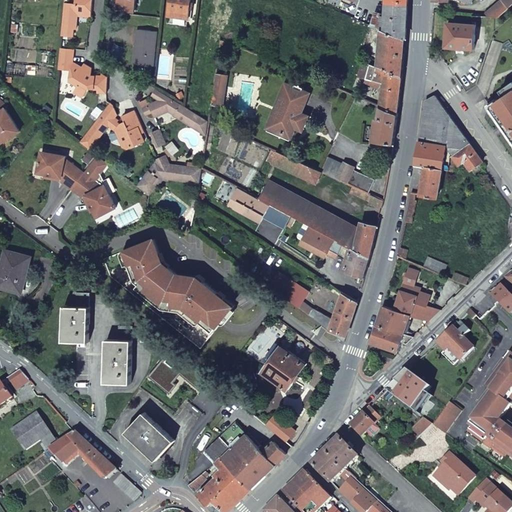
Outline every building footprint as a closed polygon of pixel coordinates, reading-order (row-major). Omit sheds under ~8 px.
[(75,0),(75,4),(65,3),(62,35),(73,36),(74,29),(76,29),(77,14),(91,15),(92,0),(75,0)] [(136,0),(118,0),(118,9),(136,11),(136,0)] [(171,0),(169,16),(188,19),(191,0),(171,0)] [(308,0),(346,15),(351,17),(368,24),(374,26),(376,13),(354,5),(355,0),(308,0)] [(386,0),(385,15),(384,30),(405,39),(407,0),(386,0)] [(509,7),(502,0),(500,0),(488,11),(489,16),(498,17),(509,7)] [(374,26),(381,29),(384,30),(385,15),(376,13),(374,26)] [(336,21),(341,24),(342,24),(345,16),(339,14),(336,21)] [(167,24),(187,27),(188,19),(169,16),(167,24)] [(368,24),(351,17),(345,33),(355,37),(356,38),(361,41),(368,24)] [(475,24),(448,22),(447,46),(474,49),(475,24)] [(155,66),(158,32),(139,29),(137,48),(136,48),(135,60),(146,61),(145,65),(155,66)] [(366,56),(363,60),(371,63),(385,69),(402,76),(405,39),(384,30),(381,29),(378,61),(366,56)] [(349,54),(355,57),(360,44),(339,35),(337,40),(343,43),(340,51),(349,54)] [(123,47),(115,43),(110,56),(118,59),(123,47)] [(75,49),(61,48),(59,69),(72,71),(71,78),(80,83),(76,91),(84,96),(89,88),(98,89),(98,93),(107,93),(108,77),(102,74),(102,77),(92,77),(93,68),(88,65),(86,64),(83,68),(76,64),(77,63),(73,63),(75,49)] [(215,64),(217,53),(208,52),(206,62),(215,64)] [(371,63),(363,60),(362,60),(359,76),(366,78),(384,82),(385,69),(371,63)] [(402,76),(385,69),(384,82),(383,88),(381,106),(398,113),(402,76)] [(228,75),(216,74),(211,104),(223,106),(228,75)] [(366,78),(365,81),(383,88),(384,82),(366,78)] [(511,82),(501,91),(506,97),(491,107),(504,124),(511,118),(511,133),(511,135),(511,136),(511,82)] [(286,83),(278,104),(283,106),(274,129),(291,137),(295,127),(302,129),(308,115),(301,112),(309,93),(302,90),(303,88),(295,84),(294,87),(286,83)] [(341,83),(339,89),(357,96),(358,92),(359,90),(341,83)] [(204,117),(155,88),(150,95),(160,101),(157,102),(155,101),(149,104),(142,108),(146,115),(152,112),(154,117),(170,110),(174,113),(173,115),(207,136),(209,120),(204,117)] [(422,122),(420,142),(446,146),(454,154),(470,144),(450,116),(436,95),(425,101),(422,122)] [(362,98),(357,96),(354,101),(369,107),(370,106),(371,102),(362,98)] [(8,106),(0,99),(0,139),(2,143),(20,131),(5,108),(8,106)] [(394,145),(398,113),(381,106),(371,102),(370,106),(380,110),(379,118),(376,118),(373,142),(394,145)] [(110,103),(80,142),(90,150),(109,125),(116,130),(123,146),(128,148),(144,141),(138,128),(142,126),(135,111),(122,117),(125,122),(120,124),(114,119),(117,115),(114,106),(110,103)] [(283,106),(278,104),(268,127),(274,129),(283,106)] [(167,143),(160,129),(152,132),(158,147),(167,143)] [(419,143),(416,165),(426,166),(443,169),(449,169),(450,166),(451,156),(454,154),(446,146),(420,142),(419,143)] [(451,156),(450,166),(455,167),(456,167),(464,162),(470,170),(483,161),(470,144),(454,154),(451,156)] [(266,160),(273,163),(278,152),(271,148),(266,160)] [(83,197),(97,217),(116,207),(105,185),(100,188),(97,182),(71,163),(65,162),(66,156),(41,152),(37,173),(61,177),(61,180),(83,197)] [(316,183),(322,171),(278,152),(273,163),(316,183)] [(167,156),(157,160),(137,186),(150,195),(162,178),(199,184),(202,168),(170,164),(167,156)] [(322,171),(327,174),(331,166),(340,170),(343,164),(328,157),(322,171)] [(331,166),(327,174),(353,186),(369,193),(375,179),(353,169),(354,167),(344,162),(343,164),(340,170),(331,166)] [(443,169),(426,166),(420,194),(438,197),(443,169)] [(271,203),(312,225),(339,240),(339,241),(371,258),(377,226),(362,222),(360,229),(358,237),(348,232),(350,223),(270,180),(260,197),(271,203)] [(369,193),(353,186),(350,193),(369,202),(371,194),(369,193)] [(261,221),(271,203),(260,197),(260,199),(238,187),(232,198),(238,201),(234,207),(261,221)] [(412,192),(405,221),(412,222),(413,220),(417,199),(415,199),(416,193),(412,192)] [(371,194),(369,202),(368,204),(382,207),(384,200),(371,194)] [(229,204),(234,207),(238,201),(232,198),(229,204)] [(446,208),(443,218),(449,221),(453,211),(446,208)] [(358,237),(360,229),(350,223),(348,232),(358,237)] [(345,272),(365,277),(371,258),(339,241),(339,240),(312,225),(304,240),(302,244),(325,256),(327,253),(336,258),(338,255),(344,258),(347,252),(351,253),(345,272)] [(110,276),(200,348),(213,332),(234,305),(215,290),(212,294),(207,290),(210,286),(197,276),(195,279),(193,277),(177,274),(167,266),(163,272),(158,267),(156,263),(162,261),(153,239),(126,249),(103,259),(110,276)] [(397,255),(406,258),(408,250),(399,247),(397,255)] [(5,251),(0,273),(0,287),(8,289),(23,293),(31,258),(5,251)] [(428,256),(424,266),(443,274),(447,265),(428,256)] [(163,263),(162,261),(156,263),(158,267),(163,272),(167,266),(163,263)] [(410,336),(408,335),(408,332),(405,331),(411,315),(415,302),(426,306),(430,295),(419,291),(413,289),(411,285),(416,271),(409,269),(404,282),(394,309),(383,305),(370,342),(398,352),(401,343),(406,344),(408,342),(410,336)] [(275,270),(266,283),(281,294),(291,280),(275,270)] [(452,278),(466,284),(468,277),(455,272),(452,278)] [(291,280),(281,294),(329,330),(344,342),(358,302),(343,293),(334,320),(314,308),(313,309),(303,302),(309,292),(291,280)] [(511,294),(503,285),(493,295),(511,314),(511,312),(511,294)] [(63,341),(89,342),(90,306),(89,306),(90,293),(76,293),(75,306),(65,305),(63,341)] [(423,319),(428,307),(426,306),(415,302),(411,315),(423,319)] [(430,321),(440,311),(428,307),(423,319),(430,321)] [(471,310),(468,314),(474,320),(478,317),(471,310)] [(469,332),(461,322),(455,327),(464,336),(469,332)] [(107,339),(106,383),(131,383),(133,340),(132,339),(132,326),(120,325),(119,339),(107,339)] [(475,347),(468,339),(464,336),(455,327),(438,343),(446,351),(450,348),(462,360),(475,347)] [(291,389),(308,364),(277,342),(264,360),(268,363),(263,370),(291,389)] [(511,404),(511,403),(511,352),(487,387),(511,404)] [(214,383),(192,365),(185,375),(200,387),(211,396),(210,397),(223,407),(232,397),(214,383)] [(16,390),(30,380),(21,370),(8,379),(16,390)] [(0,385),(0,406),(14,398),(4,383),(0,385)] [(38,408),(48,400),(43,395),(38,394),(31,400),(38,408)] [(511,424),(506,420),(503,424),(500,421),(502,418),(510,408),(491,395),(483,405),(486,407),(467,433),(483,444),(484,443),(491,448),(495,443),(511,454),(511,424)] [(252,417),(254,415),(239,402),(237,405),(252,417)] [(440,429),(446,433),(462,411),(450,403),(435,424),(440,428),(440,429)] [(352,426),(362,437),(383,416),(372,407),(352,426)] [(28,450),(43,440),(52,433),(38,412),(13,429),(20,439),(28,450)] [(175,440),(145,412),(127,432),(156,460),(175,440)] [(296,429),(277,413),(271,419),(267,425),(287,441),(296,429)] [(414,429),(422,436),(435,424),(424,417),(414,429)] [(252,488),(287,454),(275,441),(264,451),(236,422),(206,451),(216,463),(222,457),(252,488)] [(59,443),(52,448),(69,466),(81,456),(104,478),(107,476),(109,478),(118,470),(77,430),(76,431),(59,443)] [(43,440),(50,449),(52,448),(59,443),(52,433),(43,440)] [(355,451),(341,436),(325,452),(344,471),(346,469),(348,471),(350,470),(348,468),(360,456),(355,451)] [(24,452),(28,450),(20,439),(17,441),(24,452)] [(344,471),(325,452),(313,463),(332,482),(344,471)] [(452,455),(444,463),(447,466),(442,472),(436,479),(450,491),(452,489),(459,496),(477,478),(452,455)] [(216,476),(240,499),(240,500),(252,488),(222,457),(216,463),(221,469),(215,475),(216,476)] [(447,466),(444,463),(439,468),(442,472),(447,466)] [(3,475),(6,480),(19,471),(16,467),(3,475)] [(188,484),(194,491),(207,479),(205,477),(209,473),(206,470),(188,484)] [(306,470),(285,491),(304,511),(317,511),(332,497),(306,470)] [(143,492),(123,474),(114,483),(134,501),(143,492)] [(226,511),(240,499),(216,476),(215,478),(198,495),(208,505),(214,500),(226,511)] [(511,501),(487,478),(470,498),(476,503),(479,501),(486,507),(489,504),(489,505),(493,508),(488,511),(510,511),(511,510),(511,501)] [(89,492),(77,479),(70,484),(81,498),(87,494),(89,492)] [(368,511),(379,500),(363,485),(351,501),(362,511),(368,511)] [(265,511),(266,511),(293,511),(279,497),(265,511)] [(392,511),(379,500),(368,511),(392,511)]
